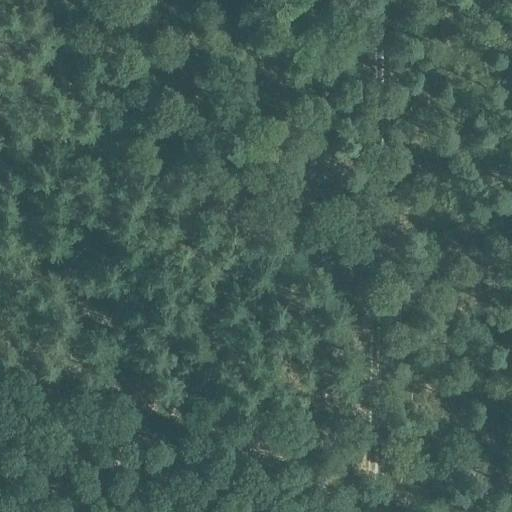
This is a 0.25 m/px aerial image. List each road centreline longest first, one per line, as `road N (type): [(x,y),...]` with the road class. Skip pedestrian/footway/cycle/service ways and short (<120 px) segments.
road 1 (track): [(375,0),(374,511)]
road 2 (track): [(511,205),(374,254)]
